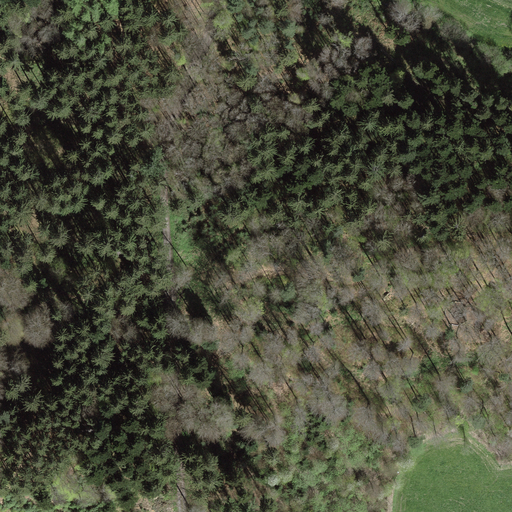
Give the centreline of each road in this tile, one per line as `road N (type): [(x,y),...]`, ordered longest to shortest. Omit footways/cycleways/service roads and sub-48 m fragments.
road 1 (track): [(173,303),(164,150),(222,0)]
road 2 (track): [(187,511),(173,303)]
